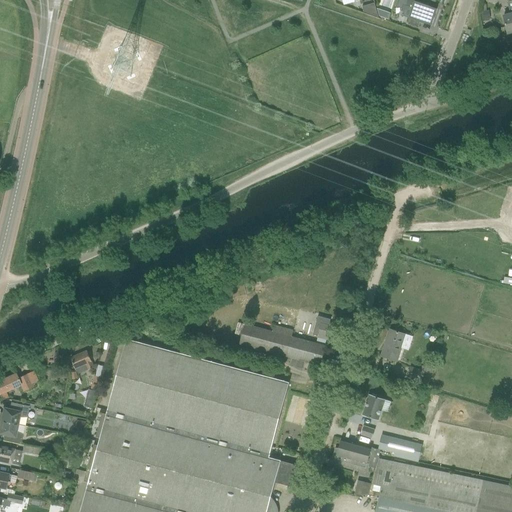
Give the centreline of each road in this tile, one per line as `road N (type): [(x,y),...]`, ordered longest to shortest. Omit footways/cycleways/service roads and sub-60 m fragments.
road 1 (unclassified): [(0,291),(428,103)]
road 2 (unclassified): [(301,511),(397,199)]
road 3 (unclassified): [(47,35),(0,257)]
